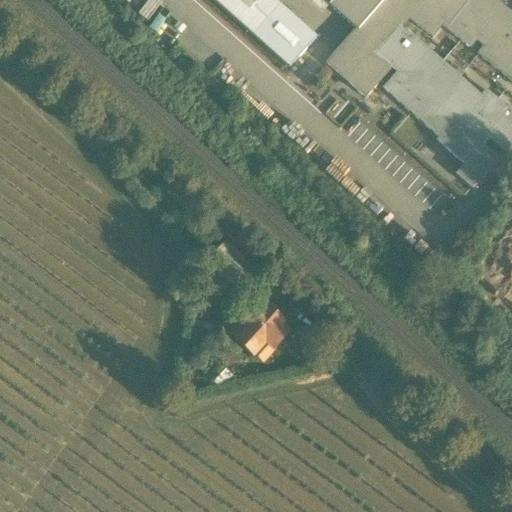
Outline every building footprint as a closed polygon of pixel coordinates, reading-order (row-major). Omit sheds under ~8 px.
[(155,0),(150,0),(137,17),(146,24),(161,5),(155,0)] [(209,0),(253,38),(280,9),(270,0),(209,0)] [(317,0),(299,0),(320,18),(328,9),(317,0)] [(511,18),(488,0),(317,0),(328,9),(355,33),(325,67),(340,81),(345,76),(352,82),(348,87),(364,101),(390,71),(392,69),(377,56),(399,31),(408,22),(431,41),(441,29),(469,51),(475,44),(483,50),(477,58),(511,85),(511,18)] [(316,41),(280,9),(253,38),(289,71),(316,41)] [(399,31),(377,56),(392,69),(390,71),(396,76),(382,91),(438,141),(436,143),(464,168),(455,177),(472,192),(498,162),(482,148),(488,142),(504,156),(511,146),(511,127),(501,118),(506,112),(485,93),(480,99),(406,34),(405,35),(399,31)] [(210,263),(236,287),(250,272),(223,248),(210,263)] [(250,356),(258,363),(263,358),(265,356),(284,335),(276,327),(280,323),(265,310),(261,314),(254,307),(241,321),(229,334),(237,341),(236,343),(250,356)]
